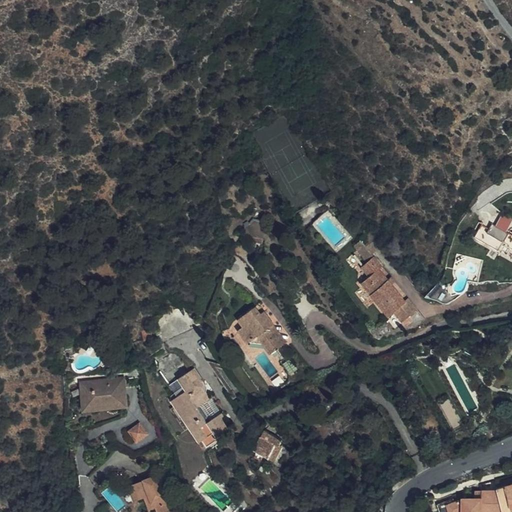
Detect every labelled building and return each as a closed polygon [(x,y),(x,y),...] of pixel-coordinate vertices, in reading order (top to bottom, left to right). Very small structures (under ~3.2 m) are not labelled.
[(369,254),(381,245),(371,228),(357,239),(369,254)] [(369,254),(357,239),(351,244),(365,263),(373,257),(369,254)] [(404,302),(391,286),(386,280),(378,269),(380,266),(373,257),(365,263),(360,267),(368,277),(360,283),(386,315),(392,311),(401,323),(416,311),(407,300),(404,302)] [(289,341),(267,309),(261,313),(256,306),(238,318),(243,326),(239,329),(248,342),(253,338),(260,340),(269,354),(289,341)] [(246,386),(227,357),(217,364),(235,392),(246,386)] [(194,367),(168,385),(176,396),(170,400),(199,442),(202,441),(206,447),(234,428),(223,411),(211,419),(201,404),(210,398),(201,385),(204,383),(194,367)] [(82,411),(98,409),(98,406),(111,405),(111,408),(126,407),(123,378),(80,382),(82,411)] [(135,440),(148,435),(143,423),(130,428),(135,440)] [(255,446),(257,447),(264,451),(273,457),(285,438),(267,427),(255,446)] [(264,451),(257,447),(254,453),(260,457),(264,451)] [(130,493),(135,491),(138,499),(143,496),(148,509),(153,508),(155,511),(163,511),(161,504),(166,503),(156,474),(127,485),(130,493)] [(511,511),(511,485),(496,490),(497,492),(501,511),(511,511)] [(501,511),(497,492),(481,491),(481,492),(481,511),(501,511)] [(481,511),(481,492),(473,492),(473,495),(462,495),(462,497),(460,498),(460,499),(460,511),(481,511)] [(438,511),(460,511),(460,499),(454,502),(452,498),(436,504),(438,511)] [(169,511),(166,503),(161,504),(163,511),(169,511)]
